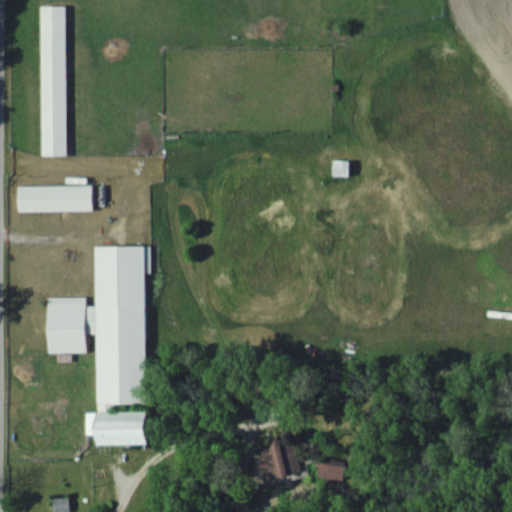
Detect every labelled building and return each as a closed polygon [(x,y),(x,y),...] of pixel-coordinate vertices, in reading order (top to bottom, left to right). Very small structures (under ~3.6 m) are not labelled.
[(45,5),(46,156),(71,156),(71,5),(45,5)] [(334,175),(355,175),(355,162),(334,162),(334,175)] [(99,211),(99,186),(22,186),(22,211),(99,211)] [(151,404),(152,246),(100,246),(99,305),(89,305),(89,297),(52,297),(52,352),(91,353),(91,335),(101,335),(101,411),(88,411),(88,435),(103,435),(103,444),(160,444),(160,411),(117,411),(117,404),(151,404)] [(303,473),(297,442),(266,448),(272,479),(303,473)] [(341,462),(319,460),(317,478),(339,480),(341,462)] [(73,511),(74,499),(55,499),(54,511),(73,511)]
